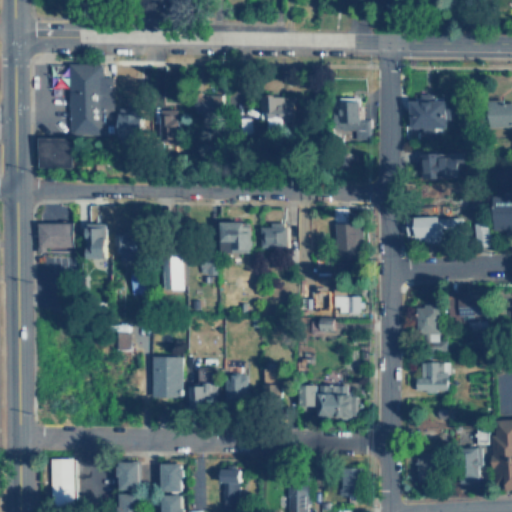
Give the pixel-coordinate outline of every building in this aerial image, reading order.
[(66,64),(65,135),(104,135),(104,64),(66,64)] [(293,92),(281,92),(281,96),(260,97),(260,111),(268,110),(268,126),(283,126),(283,115),(294,114),(293,92)] [(221,93),(199,94),(199,112),(221,112),(221,93)] [(410,127),(423,127),(423,132),(435,132),(435,127),(446,127),(445,99),(434,100),(434,93),(420,93),(420,99),(410,99),(410,127)] [(511,103),(504,103),(504,99),(488,98),(487,125),(511,125),(511,103)] [(359,118),(359,100),(339,100),(339,114),(330,114),(329,129),(353,130),(353,138),(369,138),(369,118),(359,118)] [(160,108),(159,120),(158,120),(157,137),(177,138),(178,109),(160,108)] [(141,139),(141,114),(118,113),(117,138),(141,139)] [(35,137),(35,168),(69,168),(69,137),(35,137)] [(460,176),(459,151),(424,152),(425,177),(460,176)] [(511,229),(511,187),(507,187),(507,194),(494,194),(493,229),(511,229)] [(417,215),(417,239),(441,239),(441,233),(463,232),(463,216),(440,217),(440,215),(417,215)] [(250,252),(251,221),(222,220),(221,251),(250,252)] [(71,221),(37,221),(37,251),(45,251),(46,246),(70,247),(71,221)] [(107,221),(87,222),(88,257),(108,256),(107,221)] [(360,253),(361,221),(337,221),(336,252),(360,253)] [(261,225),(261,247),(288,247),(288,222),(271,222),(271,225),(261,225)] [(141,237),(133,237),(133,228),(118,228),(116,259),(140,259),(141,237)] [(183,288),(184,252),(163,251),(163,287),(183,288)] [(132,292),(146,293),(147,271),(132,270),(132,292)] [(347,288),(334,289),(334,311),(360,311),(359,294),(348,294),(347,288)] [(417,304),(416,340),(438,340),(438,305),(417,304)] [(130,347),(130,330),(117,330),(117,347),(130,347)] [(153,354),(152,395),(183,396),(184,354),(153,354)] [(447,390),(448,360),(421,360),(420,376),(416,375),(416,389),(447,390)] [(280,389),(280,362),(264,363),(264,389),(280,389)] [(199,382),(190,382),(190,404),(208,405),(208,399),(216,399),(217,368),(200,367),(199,382)] [(249,397),(248,372),(225,373),(226,398),(249,397)] [(316,383),(300,382),(300,404),(316,404),(316,383)] [(347,384),(319,383),(318,415),(358,416),(359,393),(347,393),(347,384)] [(511,418),(496,419),(496,433),(493,434),(494,453),(491,453),(492,467),(506,466),(507,488),(511,487),(511,418)] [(479,477),(479,445),(462,445),(463,477),(479,477)] [(417,479),(430,479),(431,452),(417,452),(417,479)] [(51,501),(74,501),(75,457),(52,457),(51,501)] [(118,489),(140,489),(140,461),(119,460),(118,489)] [(182,490),(182,462),(161,461),(161,490),(182,490)] [(239,467),(221,467),(222,481),(228,481),(229,494),(240,494),(239,467)] [(339,471),(339,498),(357,499),(358,472),(339,471)] [(307,511),(308,483),(288,483),(287,511),(307,511)] [(118,511),(139,511),(139,492),(118,492),(118,511)] [(182,511),(182,493),(160,494),(160,511),(182,511)]
